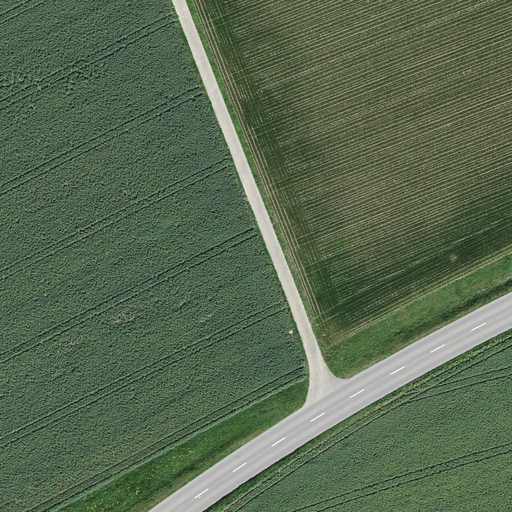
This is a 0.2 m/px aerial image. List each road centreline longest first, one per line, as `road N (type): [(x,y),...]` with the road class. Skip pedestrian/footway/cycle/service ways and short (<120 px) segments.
road 1 (track): [(331,407),(177,0)]
road 2 (secondary): [(174,511),(331,407),(511,309)]
